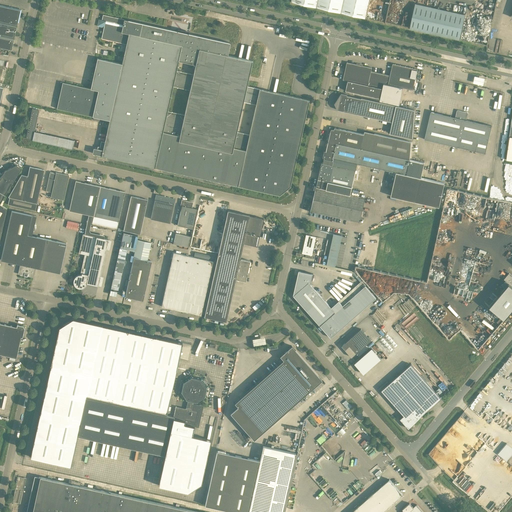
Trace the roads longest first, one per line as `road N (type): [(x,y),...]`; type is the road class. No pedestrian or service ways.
road 1 (unclassified): [(299,209),(1,148)]
road 2 (unclassified): [(276,305),(250,329),(227,336),(46,299)]
road 3 (unclassified): [(46,299),(0,511)]
road 4 (unclassified): [(406,454),(276,305)]
road 5 (primary): [(337,36),(511,76)]
road 6 (primary): [(511,68),(338,29)]
road 7 (unclassified): [(299,209),(337,36)]
road 8 (primary): [(174,0),(337,36)]
road 9 (unclassified): [(406,454),(511,333)]
road 10 (unclassified): [(1,148),(35,0)]
road 11 (primary): [(338,29),(208,0)]
